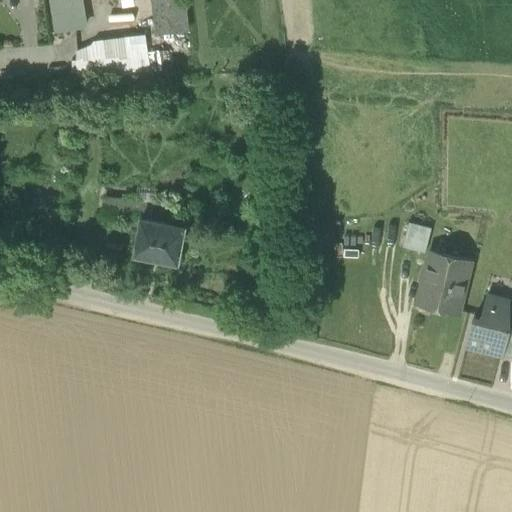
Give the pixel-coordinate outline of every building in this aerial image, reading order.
[(51,0),(55,32),(85,27),(81,0),(51,0)] [(153,0),(157,34),(187,30),(183,0),(153,0)] [(78,58),(79,78),(131,76),(130,72),(128,56),(78,58)] [(104,198),(103,217),(140,220),(140,218),(173,224),(174,204),(104,198)] [(185,227),(173,224),(140,218),(140,220),(133,256),(178,264),(185,227)] [(402,247),(425,252),(431,229),(408,224),(402,247)] [(419,303),(458,312),(470,263),(431,253),(431,254),(419,303)] [(467,345),(503,354),(509,330),(509,328),(509,301),(487,295),(480,321),(473,319),(465,346),(467,347),(467,345)] [(511,329),(509,328),(509,330),(503,354),(511,356),(511,329)]
